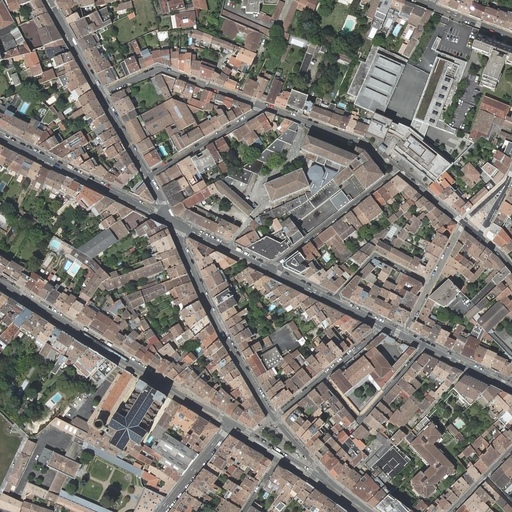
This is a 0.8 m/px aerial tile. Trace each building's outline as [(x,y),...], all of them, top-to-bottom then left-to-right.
[(6,0),(3,1),(9,12),(11,11),(20,8),(20,6),(17,0),(6,0)] [(17,0),(20,6),(29,3),(33,12),(36,11),(31,2),(35,0),(17,0)] [(45,8),(40,0),(35,0),(31,2),(36,11),(42,9),(45,8)] [(73,8),(76,5),(75,3),(73,4),(71,0),(62,0),(63,0),(57,2),(56,2),(60,8),(64,6),(66,10),(69,8),(70,9),(73,8)] [(78,0),(79,2),(79,4),(81,8),(95,5),(93,0),(78,0)] [(158,0),(161,8),(184,3),(183,0),(158,0)] [(192,0),(194,7),(208,10),(205,0),(192,0)] [(240,0),(240,8),(245,8),(245,14),(259,14),(259,4),(259,0),(240,0)] [(297,9),(304,12),(305,11),(306,8),(309,1),(306,0),(300,0),(300,3),(297,9)] [(308,9),(313,11),(317,3),(318,1),(317,1),(317,0),(309,0),(309,1),(306,8),(308,9)] [(381,0),(373,0),(367,17),(373,20),(381,0)] [(383,24),(391,6),(393,0),(381,0),(373,20),(383,24)] [(401,0),(393,0),(391,6),(390,9),(399,13),(401,11),(405,2),(401,0)] [(451,0),(448,7),(458,11),(461,0),(451,0)] [(461,0),(458,11),(469,15),(473,4),(474,0),(471,0),(471,1),(469,0),(461,0)] [(483,0),(482,4),(483,4),(482,7),(477,5),(479,2),(478,0),(476,0),(474,0),(473,4),(469,15),(482,20),(486,9),(488,5),(489,0),(483,0)] [(3,1),(0,2),(0,27),(0,28),(0,27),(0,36),(4,36),(10,33),(11,31),(17,28),(17,27),(13,19),(9,12),(3,1)] [(277,21),(285,3),(280,1),(273,19),(277,21)] [(287,33),(297,9),(300,3),(295,1),(282,31),(287,33)] [(102,29),(112,24),(111,20),(108,9),(114,8),(115,12),(133,7),(131,2),(123,4),(115,5),(107,7),(97,12),(84,18),(81,20),(69,26),(78,41),(94,33),(102,29)] [(409,20),(416,6),(405,2),(401,11),(397,18),(406,22),(408,19),(409,20)] [(184,3),(161,8),(161,9),(170,7),(171,12),(185,8),(184,3)] [(490,6),(488,5),(486,9),(482,20),(494,25),(499,11),(500,10),(498,9),(497,12),(489,9),(490,6)] [(74,9),(73,8),(70,9),(69,8),(66,10),(64,6),(60,8),(66,19),(77,13),(77,12),(73,14),(71,11),(74,9)] [(92,7),(81,10),(84,18),(97,12),(96,7),(96,6),(92,7)] [(416,6),(409,20),(406,25),(415,31),(419,24),(426,10),(416,6)] [(177,28),(196,25),(195,12),(194,7),(185,9),(179,11),(179,13),(191,12),(191,13),(176,15),(171,16),(173,29),(177,28)] [(37,18),(48,14),(45,8),(42,9),(36,11),(33,12),(34,13),(37,18)] [(501,9),(500,8),(500,10),(499,11),(494,25),(502,28),(507,14),(500,11),(501,9)] [(264,36),(267,29),(222,10),(222,12),(221,16),(227,19),(259,33),(263,35),(264,36)] [(432,12),(426,10),(419,24),(415,31),(409,41),(400,36),(399,39),(408,44),(402,55),(409,59),(418,41),(418,40),(422,32),(421,32),(424,26),(425,27),(432,12)] [(502,28),(509,31),(511,22),(511,13),(508,12),(507,14),(502,28)] [(66,19),(69,26),(81,20),(84,18),(83,17),(80,18),(77,13),(66,19)] [(48,27),(55,25),(48,14),(37,18),(34,19),(40,30),(44,29),(48,27)] [(258,17),(269,22),(271,18),(260,14),(258,17)] [(18,17),(13,19),(17,27),(21,25),(18,17)] [(246,44),(257,49),(263,35),(259,33),(227,19),(220,32),(232,38),(236,29),(238,30),(248,34),(250,35),(246,44)] [(381,27),(383,24),(373,20),(370,26),(380,30),(381,27)] [(39,30),(39,31),(44,47),(54,43),(63,40),(55,25),(48,27),(44,29),(40,30),(39,30)] [(0,51),(1,54),(1,55),(5,54),(5,55),(25,47),(23,44),(26,43),(22,36),(22,35),(20,32),(17,28),(11,31),(10,33),(4,36),(0,36),(0,51)] [(379,35),(387,37),(389,31),(382,28),(379,35)] [(264,36),(270,39),(273,31),(267,29),(264,36)] [(192,37),(202,40),(204,33),(197,30),(193,30),(193,33),(192,37)] [(95,34),(94,33),(78,41),(84,52),(99,47),(101,46),(103,45),(103,44),(101,44),(100,43),(99,41),(100,40),(97,34),(95,34)] [(204,33),(202,40),(211,43),(213,37),(204,33)] [(511,47),(477,35),(472,49),(475,50),(492,56),(491,58),(486,69),(485,69),(483,76),(484,76),(481,83),(484,84),(483,86),(492,89),(493,87),(495,88),(498,82),(499,82),(502,75),(501,75),(505,63),(506,61),(511,63),(511,47)] [(213,37),(211,43),(223,47),(225,41),(216,38),(213,37)] [(430,49),(435,51),(440,39),(436,37),(430,49)] [(37,49),(31,51),(32,53),(36,52),(39,51),(45,50),(47,49),(66,45),(63,40),(54,43),(44,47),(42,47),(37,49)] [(136,41),(135,40),(133,41),(134,42),(132,43),(136,53),(137,54),(141,52),(136,41)] [(225,41),(223,47),(233,51),(234,48),(235,45),(225,41)] [(304,82),(318,44),(311,42),(309,46),(298,76),(297,79),(304,82)] [(5,54),(1,55),(4,61),(4,60),(12,58),(14,58),(26,55),(32,53),(31,51),(26,43),(23,44),(25,47),(5,55),(5,54)] [(246,44),(244,49),(255,54),(257,49),(246,44)] [(70,51),(66,45),(47,49),(48,55),(56,53),(57,56),(61,55),(70,51)] [(392,53),(373,45),(365,62),(362,61),(347,93),(357,97),(353,105),(355,106),(362,109),(368,111),(375,114),(382,118),(407,64),(408,61),(401,57),(392,53)] [(104,56),(106,55),(105,55),(105,54),(104,54),(104,53),(103,54),(101,55),(98,50),(100,48),(101,48),(101,47),(101,46),(99,47),(84,52),(90,63),(102,57),(104,56)] [(325,54),(328,48),(322,46),(319,52),(325,54)] [(160,50),(159,47),(158,48),(158,50),(152,52),(151,49),(149,50),(155,64),(158,63),(163,65),(160,50)] [(239,56),(237,59),(251,64),(257,54),(255,54),(244,49),(242,49),(239,47),(239,49),(242,51),(239,56)] [(149,50),(148,48),(147,49),(147,51),(148,53),(144,55),(143,53),(141,53),(143,57),(147,67),(155,64),(149,50)] [(163,65),(171,68),(169,51),(169,50),(169,49),(160,50),(163,65)] [(171,68),(179,70),(179,54),(179,51),(179,49),(177,49),(177,52),(172,53),(172,50),(169,50),(169,51),(171,68)] [(36,52),(32,53),(26,55),(14,58),(16,62),(27,58),(30,68),(40,64),(36,52)] [(355,60),(337,52),(335,57),(353,64),(355,60)] [(75,61),(71,53),(61,56),(54,59),(52,60),(55,69),(58,68),(64,65),(75,61)] [(191,75),(201,78),(201,62),(193,61),(194,53),(192,53),(192,55),(191,60),(191,75)] [(452,165),(423,143),(430,126),(453,135),(456,129),(451,127),(444,122),(467,63),(442,53),(440,59),(437,58),(431,74),(410,129),(400,125),(399,127),(393,124),(393,123),(382,118),(375,114),(371,122),(366,134),(385,142),(387,138),(392,140),(399,146),(394,150),(422,173),(425,176),(434,183),(446,172),(452,165)] [(234,66),(233,69),(238,71),(243,74),(247,64),(237,59),(232,56),(229,64),(234,66)] [(109,62),(114,60),(113,57),(105,61),(102,57),(90,63),(94,69),(108,61),(109,62)] [(130,75),(140,70),(136,60),(135,57),(124,61),(125,61),(130,75)] [(140,70),(147,67),(143,57),(136,60),(140,70)] [(12,58),(4,60),(6,67),(14,65),(12,58)] [(80,69),(75,61),(64,65),(66,70),(57,74),(58,77),(66,74),(67,74),(80,69)] [(94,69),(97,74),(110,68),(113,67),(111,64),(110,65),(109,62),(108,61),(94,69)] [(126,77),(130,75),(125,61),(121,63),(126,77)] [(201,78),(210,82),(214,71),(216,67),(211,65),(209,64),(201,62),(201,78)] [(226,67),(222,73),(228,77),(233,69),(224,63),(223,66),(226,67)] [(40,64),(30,68),(26,70),(27,71),(31,70),(34,77),(43,73),(44,73),(40,64)] [(116,81),(119,80),(118,77),(115,78),(111,70),(113,69),(113,67),(110,68),(97,74),(103,86),(104,86),(116,81)] [(83,75),(80,69),(67,74),(66,74),(63,75),(65,78),(67,76),(71,83),(83,75)] [(56,78),(53,70),(44,73),(43,73),(44,75),(42,76),(43,79),(39,81),(40,84),(47,82),(55,79),(56,78)] [(214,83),(216,84),(218,80),(221,75),(217,74),(214,71),(210,82),(214,83)] [(216,84),(224,86),(228,79),(233,81),(233,79),(229,77),(228,77),(222,73),(221,75),(218,80),(216,84)] [(260,100),(266,102),(268,96),(263,95),(269,82),(272,76),(266,73),(263,79),(258,76),(257,78),(259,79),(257,83),(259,85),(253,97),(260,100)] [(15,86),(21,84),(17,74),(11,76),(15,86)] [(162,92),(167,102),(172,99),(169,92),(161,74),(155,77),(162,92)] [(161,74),(169,92),(171,93),(172,91),(171,90),(176,79),(161,74)] [(88,83),(83,75),(71,83),(68,84),(67,85),(71,94),(72,93),(73,93),(88,83)] [(266,102),(275,105),(277,98),(281,97),(282,96),(279,95),(283,84),(278,82),(279,79),(275,78),(268,96),(266,102)] [(228,79),(224,86),(230,89),(235,90),(235,88),(237,83),(235,82),(234,82),(233,81),(228,79)] [(169,92),(172,99),(173,100),(176,92),(181,94),(180,97),(181,98),(182,95),(186,83),(178,80),(174,92),(173,94),(171,93),(169,92)] [(245,94),(253,97),(259,85),(257,83),(249,80),(245,86),(243,92),(243,93),(245,94)] [(92,91),(88,83),(73,93),(72,93),(76,102),(79,100),(92,91)] [(195,86),(186,83),(182,95),(181,98),(183,98),(184,95),(189,97),(187,105),(189,106),(191,99),(191,98),(193,93),(195,86)] [(110,98),(114,104),(128,98),(126,94),(131,92),(129,88),(124,90),(110,97),(110,98)] [(200,103),(191,99),(189,106),(200,110),(204,111),(210,92),(205,90),(200,103)] [(97,99),(92,91),(79,100),(81,105),(79,107),(80,110),(83,108),(97,99)] [(303,111),(305,107),(306,102),(308,97),(305,96),(292,91),(291,94),(287,106),(300,110),(303,111)] [(22,100),(26,94),(23,92),(17,95),(22,97),(21,99),(22,100)] [(210,92),(204,111),(209,111),(212,111),(214,105),(209,103),(210,101),(213,102),(216,94),(213,93),(210,92)] [(275,105),(286,109),(287,106),(291,94),(286,92),(286,93),(284,92),(283,93),(282,96),(281,97),(277,98),(275,105)] [(218,106),(214,105),(212,111),(216,111),(219,110),(222,110),(223,107),(224,104),(224,103),(226,97),(218,95),(216,101),(215,103),(219,104),(218,106)] [(506,117),(510,107),(485,96),(480,110),(497,117),(509,122),(511,123),(511,117),(511,119),(506,117)] [(128,98),(114,104),(121,117),(135,110),(136,109),(133,105),(134,103),(132,101),(131,100),(129,97),(128,98)] [(234,100),(226,97),(224,103),(224,104),(223,107),(224,108),(226,106),(229,110),(230,109),(232,105),(234,100)] [(311,114),(309,117),(328,124),(333,114),(336,105),(330,103),(327,112),(319,109),(322,100),(317,98),(314,105),(313,107),(311,114)] [(102,107),(97,99),(83,108),(80,110),(73,115),(72,115),(68,118),(70,121),(74,118),(75,118),(85,112),(86,113),(88,116),(102,107)] [(152,110),(149,112),(145,113),(139,117),(137,118),(125,124),(137,145),(148,139),(156,135),(166,129),(171,138),(178,134),(182,132),(181,131),(183,129),(193,123),(196,122),(191,114),(186,104),(180,102),(173,100),(172,99),(167,102),(152,110)] [(232,110),(237,118),(244,114),(237,105),(238,102),(234,100),(232,105),(236,108),(232,110)] [(251,106),(238,102),(237,105),(244,114),(252,110),(251,106)] [(311,114),(313,107),(314,105),(306,102),(305,107),(306,107),(304,111),(307,112),(311,114)] [(0,124),(5,116),(6,113),(7,111),(9,108),(10,105),(9,104),(7,106),(6,108),(5,107),(4,111),(4,112),(2,115),(0,113),(0,124)] [(189,106),(187,105),(186,104),(191,114),(200,110),(189,106)] [(54,105),(49,108),(50,109),(55,115),(60,112),(54,105)] [(106,115),(102,107),(88,116),(84,119),(85,121),(87,120),(91,118),(94,122),(106,115)] [(0,124),(0,128),(7,131),(14,117),(15,115),(9,112),(10,109),(9,108),(7,111),(6,113),(5,116),(0,124)] [(337,110),(335,109),(333,114),(328,124),(339,128),(343,117),(335,114),(337,110)] [(135,110),(121,117),(125,124),(137,118),(139,117),(135,110)] [(217,117),(222,127),(229,123),(222,111),(222,110),(219,110),(216,111),(212,111),(215,115),(217,113),(219,116),(217,117)] [(222,111),(229,123),(237,118),(232,110),(232,111),(228,113),(227,111),(225,112),(224,110),(222,111)] [(470,135),(468,140),(474,143),(481,137),(483,137),(489,141),(495,124),(497,117),(480,110),(470,135)] [(64,120),(60,112),(55,115),(62,122),(64,120)] [(265,113),(264,114),(272,129),(276,127),(275,123),(273,123),(275,115),(268,113),(267,113),(267,112),(266,112),(266,113),(265,113)] [(346,130),(353,133),(357,122),(359,118),(355,117),(357,113),(353,112),(352,115),(351,117),(350,119),(346,130)] [(263,130),(265,133),(272,129),(264,114),(257,118),(261,126),(263,130)] [(109,121),(106,115),(94,122),(93,123),(95,126),(92,128),(94,131),(95,130),(97,129),(109,121)] [(349,117),(344,115),(343,117),(339,128),(346,130),(350,119),(351,117),(350,116),(349,117)] [(207,117),(209,120),(215,131),(222,127),(217,117),(216,116),(211,119),(209,117),(207,117)] [(7,131),(22,139),(30,125),(24,122),(22,121),(14,117),(7,131)] [(509,122),(497,117),(495,124),(499,125),(507,128),(509,122)] [(261,126),(257,118),(245,124),(251,132),(253,131),(261,126)] [(37,121),(33,119),(30,125),(22,139),(30,143),(38,129),(40,125),(41,123),(37,121)] [(293,122),(285,119),(280,125),(283,128),(280,131),(279,132),(281,135),(283,134),(282,133),(293,122)] [(359,135),(364,137),(366,134),(371,122),(365,119),(363,124),(359,135)] [(202,126),(199,128),(200,128),(199,128),(204,137),(215,131),(209,120),(201,125),(202,126)] [(114,129),(109,121),(97,129),(95,130),(99,137),(114,129)] [(199,128),(196,122),(193,123),(196,128),(197,130),(184,137),(184,135),(185,134),(183,129),(181,131),(182,132),(178,134),(181,139),(186,148),(204,137),(199,128),(200,128),(199,128)] [(298,124),(293,122),(282,133),(283,134),(281,135),(272,144),(269,147),(267,149),(256,159),(241,168),(231,174),(227,177),(235,180),(247,185),(253,172),(259,175),(264,163),(270,165),(275,153),(281,155),(285,143),(291,145),(296,132),(295,132),(298,124)] [(353,133),(359,135),(363,124),(357,122),(353,133)] [(30,143),(37,146),(44,132),(46,132),(50,129),(55,126),(53,123),(47,128),(45,127),(42,132),(38,129),(30,143)] [(259,146),(263,143),(259,139),(256,135),(253,131),(251,132),(245,124),(232,133),(229,134),(231,138),(234,136),(239,142),(243,138),(250,146),(255,141),(259,146)] [(256,135),(263,130),(261,126),(253,131),(256,135)] [(118,135),(114,129),(99,137),(98,138),(99,139),(100,138),(103,142),(101,143),(102,145),(104,144),(118,135)] [(37,146),(39,147),(51,139),(55,137),(52,133),(48,135),(46,132),(44,132),(37,146)] [(82,133),(81,132),(64,142),(60,145),(49,152),(63,159),(81,148),(88,143),(84,136),(82,133)] [(511,143),(511,136),(501,132),(499,138),(510,142),(511,143)] [(39,147),(49,152),(60,145),(56,139),(61,136),(59,134),(55,137),(51,139),(39,147)] [(88,143),(89,143),(92,141),(88,134),(86,135),(84,136),(88,143)] [(181,139),(178,134),(171,138),(169,139),(170,139),(171,140),(171,139),(178,152),(186,148),(181,139)] [(101,145),(96,148),(100,155),(101,155),(106,152),(108,150),(122,143),(118,135),(104,144),(102,145),(101,145)] [(148,139),(137,145),(142,154),(154,147),(150,140),(153,138),(153,139),(157,137),(156,135),(148,139)] [(345,169),(346,168),(348,166),(351,164),(365,151),(357,148),(353,155),(307,136),(302,150),(318,156),(316,162),(317,163),(316,166),(310,168),(308,174),(305,175),(309,187),(313,196),(345,169)] [(219,153),(229,148),(223,138),(213,143),(219,153)] [(106,152),(101,155),(102,157),(106,163),(107,163),(108,162),(111,160),(113,159),(126,151),(122,143),(108,150),(106,152)] [(213,143),(206,147),(208,150),(215,163),(216,164),(223,160),(222,159),(219,153),(213,143)] [(384,153),(387,149),(382,144),(379,148),(384,153)] [(156,150),(154,147),(142,154),(144,157),(150,169),(163,161),(156,150)] [(20,155),(5,148),(0,156),(0,164),(3,166),(6,161),(12,164),(20,155)] [(63,159),(71,163),(85,155),(85,154),(87,153),(84,148),(82,149),(81,148),(63,159)] [(196,156),(191,159),(200,174),(205,171),(203,169),(210,165),(211,167),(216,164),(215,163),(208,150),(207,150),(202,153),(204,155),(198,159),(196,156)] [(127,153),(126,151),(113,159),(114,161),(115,163),(117,164),(118,163),(116,161),(117,159),(120,161),(127,153)] [(384,176),(365,151),(351,164),(355,169),(352,171),(348,166),(346,168),(345,169),(351,177),(354,175),(366,190),(384,176)] [(71,163),(80,167),(91,160),(88,155),(91,154),(89,152),(87,153),(85,155),(71,163)] [(508,168),(511,160),(504,155),(499,152),(494,158),(498,161),(508,168)] [(133,163),(127,153),(120,161),(118,163),(117,164),(114,167),(115,168),(116,167),(120,171),(119,172),(121,175),(133,163)] [(27,159),(20,155),(12,164),(8,169),(7,170),(10,171),(11,168),(18,172),(16,174),(15,177),(17,178),(19,176),(19,175),(19,174),(20,173),(27,159)] [(91,160),(80,167),(90,173),(99,167),(96,161),(102,157),(101,155),(100,155),(94,159),(91,160)] [(191,159),(190,157),(177,165),(183,175),(184,177),(176,182),(175,181),(173,182),(172,181),(174,180),(173,178),(171,179),(170,178),(167,180),(165,181),(168,185),(162,189),(172,207),(208,188),(208,187),(204,180),(200,174),(191,159)] [(34,162),(27,159),(20,173),(25,175),(24,176),(23,178),(24,179),(20,185),(22,186),(27,176),(34,162)] [(218,164),(222,173),(228,170),(224,161),(218,164)] [(505,175),(508,168),(498,161),(493,167),(505,175)] [(42,166),(34,162),(27,176),(35,180),(42,166)] [(99,167),(90,173),(103,179),(113,168),(114,167),(117,164),(115,163),(112,166),(111,167),(110,168),(106,165),(108,164),(107,163),(106,163),(101,166),(99,167)] [(139,172),(133,163),(121,175),(113,183),(113,184),(122,188),(129,182),(128,181),(131,178),(132,179),(139,172)] [(469,163),(467,164),(479,177),(481,176),(469,163)] [(467,164),(461,171),(464,174),(467,176),(469,179),(471,180),(473,182),(475,185),(481,180),(479,177),(467,164)] [(177,165),(166,171),(170,178),(171,179),(173,178),(174,180),(183,175),(177,165)] [(51,171),(42,166),(35,180),(31,188),(34,190),(34,189),(37,183),(41,184),(38,191),(40,193),(42,189),(45,184),(51,171)] [(115,168),(114,167),(113,168),(103,179),(113,184),(113,183),(121,175),(119,172),(118,174),(114,170),(115,168)] [(272,203),(309,187),(305,175),(302,169),(302,170),(301,170),(265,185),(272,203)] [(351,177),(345,169),(313,196),(308,200),(302,205),(280,217),(283,222),(280,224),(281,226),(282,228),(287,235),(289,239),(293,245),(304,237),(307,235),(304,230),(300,233),(294,224),(300,219),(301,220),(341,190),(338,187),(351,177)] [(60,175),(51,171),(45,184),(42,189),(44,190),(47,185),(53,188),(60,175)] [(170,178),(166,171),(156,177),(155,178),(162,189),(168,185),(165,181),(167,180),(170,178)] [(434,183),(428,189),(438,197),(449,187),(451,186),(455,182),(456,181),(456,180),(454,181),(446,172),(434,183)] [(467,176),(464,174),(460,178),(465,183),(466,182),(469,179),(467,176)] [(67,178),(60,175),(53,188),(51,192),(58,195),(59,193),(60,191),(67,178)] [(494,187),(503,179),(502,179),(498,175),(490,183),(494,187)] [(397,176),(391,181),(399,192),(399,193),(403,190),(409,185),(397,176)] [(228,187),(235,180),(227,177),(224,178),(220,181),(228,187)] [(74,182),(67,178),(60,191),(59,193),(64,195),(66,193),(70,189),(74,182)] [(472,188),(475,185),(473,182),(471,180),(469,179),(466,182),(467,183),(472,188)] [(224,195),(249,217),(254,211),(228,187),(220,181),(214,184),(218,192),(223,196),(224,195)] [(391,181),(384,186),(392,197),(399,192),(391,181)] [(81,185),(74,182),(70,189),(66,193),(64,195),(60,199),(58,201),(60,203),(67,196),(67,197),(67,198),(70,200),(73,197),(74,196),(77,193),(81,185)] [(486,186),(483,189),(487,194),(492,189),(494,187),(490,183),(486,186)] [(148,189),(145,184),(134,194),(140,197),(153,203),(155,201),(148,189)] [(212,195),(218,192),(214,184),(208,187),(208,188),(212,195)] [(85,187),(81,185),(77,193),(74,196),(73,197),(70,200),(74,203),(77,200),(77,201),(83,208),(84,208),(85,208),(88,212),(92,209),(94,207),(101,202),(106,197),(85,187)] [(417,192),(409,185),(403,190),(405,192),(410,198),(411,199),(417,192)] [(392,197),(384,186),(377,192),(385,202),(392,197)] [(449,187),(438,197),(444,202),(454,193),(455,191),(458,189),(459,189),(457,187),(454,190),(451,186),(449,187)] [(172,208),(175,214),(178,215),(187,220),(192,212),(187,209),(194,205),(199,202),(204,199),(207,203),(212,200),(210,196),(212,195),(208,188),(172,207),(172,208)] [(483,189),(475,196),(479,201),(487,194),(483,189)] [(350,202),(353,200),(346,190),(343,192),(350,202)] [(338,211),(350,202),(343,192),(342,191),(330,200),(338,211)] [(444,202),(450,207),(459,199),(460,198),(461,197),(455,191),(454,193),(444,202)] [(385,202),(377,192),(371,197),(379,207),(385,202)] [(423,197),(417,192),(411,199),(406,202),(407,203),(408,204),(412,200),(413,201),(408,205),(411,208),(415,204),(423,197)] [(450,207),(457,212),(466,204),(462,200),(468,195),(466,193),(461,197),(460,198),(459,199),(450,207)] [(308,200),(306,195),(298,198),(299,198),(285,204),(285,205),(272,210),(272,211),(259,216),(259,217),(255,219),(255,220),(254,221),(257,224),(252,229),(254,232),(260,229),(270,223),(277,219),(280,217),(302,205),(308,200)] [(475,196),(468,202),(473,207),(479,201),(475,196)] [(116,202),(106,197),(101,202),(94,207),(92,209),(94,212),(95,214),(97,217),(100,214),(102,213),(108,208),(116,202)] [(382,212),(379,207),(371,197),(358,206),(370,222),(371,224),(373,227),(374,226),(371,221),(383,212),(382,212)] [(429,202),(423,197),(415,204),(417,206),(415,207),(418,211),(420,210),(429,202)] [(125,207),(116,202),(108,208),(102,213),(103,214),(106,212),(109,210),(112,214),(109,216),(110,218),(112,216),(114,215),(116,214),(118,212),(125,207)] [(423,213),(417,218),(419,220),(426,215),(436,207),(429,202),(420,210),(423,213)] [(466,204),(457,212),(462,216),(473,207),(468,202),(466,204)] [(505,202),(500,211),(507,216),(509,218),(511,213),(511,206),(510,205),(505,202)] [(402,210),(404,213),(407,211),(410,209),(411,208),(408,205),(408,204),(407,203),(403,207),(402,206),(400,204),(398,205),(402,210)] [(370,222),(358,206),(351,212),(363,227),(367,224),(370,222)] [(134,211),(125,207),(118,212),(120,215),(121,217),(116,221),(112,216),(110,218),(102,223),(101,223),(106,230),(108,229),(117,223),(121,220),(122,219),(128,215),(134,211)] [(443,214),(436,207),(426,215),(428,218),(428,219),(429,221),(430,220),(432,223),(437,219),(443,214)] [(199,208),(196,214),(205,218),(208,213),(199,208)] [(395,215),(398,219),(401,216),(403,214),(404,213),(402,210),(395,215)] [(18,215),(12,211),(10,214),(11,214),(11,215),(12,215),(12,216),(13,216),(13,217),(13,218),(13,219),(12,219),(12,220),(15,222),(17,219),(19,215),(18,215)] [(404,213),(403,214),(410,220),(414,216),(412,215),(407,211),(404,213)] [(504,222),(507,216),(500,211),(500,212),(501,213),(499,217),(498,216),(497,217),(504,222)] [(192,212),(187,220),(201,227),(206,218),(205,218),(196,214),(192,212)] [(363,227),(351,212),(345,216),(356,231),(356,232),(357,232),(363,227)] [(222,219),(208,213),(205,218),(206,218),(201,227),(216,234),(220,225),(219,225),(222,219)] [(390,222),(392,224),(398,219),(395,215),(394,214),(388,219),(390,222)] [(403,214),(401,216),(409,222),(410,220),(403,214)] [(451,220),(443,214),(437,219),(432,223),(431,224),(434,228),(435,227),(439,231),(443,227),(445,225),(451,220)] [(356,231),(345,216),(332,226),(343,241),(356,231)] [(414,216),(410,220),(413,222),(410,226),(407,224),(404,229),(409,232),(414,235),(422,223),(421,222),(419,220),(417,218),(414,216)] [(497,217),(493,224),(500,228),(504,222),(497,217)] [(220,225),(216,234),(223,237),(230,223),(222,219),(219,225),(220,225)] [(280,224),(277,219),(270,223),(276,232),(278,230),(282,228),(281,226),(280,224)] [(130,233),(121,220),(117,223),(108,229),(112,235),(117,242),(130,233)] [(162,225),(151,220),(148,222),(145,224),(135,230),(138,233),(140,233),(141,235),(138,237),(139,238),(142,237),(145,235),(147,234),(150,232),(162,225)] [(457,224),(451,220),(445,225),(447,229),(451,235),(457,224)] [(47,221),(43,225),(40,228),(41,229),(49,233),(54,229),(47,221)] [(240,228),(230,223),(223,237),(230,241),(240,228)] [(487,237),(492,240),(495,235),(497,236),(501,229),(500,228),(493,224),(487,236),(487,237)] [(167,227),(162,225),(150,232),(147,234),(150,239),(153,237),(168,229),(167,227)] [(252,229),(249,226),(234,243),(254,232),(252,229)] [(343,241),(332,226),(318,236),(325,245),(331,252),(332,251),(329,247),(334,243),(341,253),(342,252),(343,254),(345,252),(346,253),(350,251),(343,241)] [(443,227),(439,231),(436,233),(437,233),(436,236),(435,235),(434,237),(435,237),(434,239),(433,238),(432,240),(433,241),(431,244),(443,250),(448,240),(447,238),(442,235),(443,234),(446,230),(443,227)] [(246,249),(255,253),(267,246),(287,235),(282,228),(278,230),(276,232),(265,238),(246,249)] [(108,229),(106,230),(97,236),(77,250),(92,259),(95,257),(117,242),(112,235),(108,229)] [(171,235),(168,229),(153,237),(150,239),(148,240),(145,242),(148,247),(151,245),(153,244),(171,235)] [(265,238),(260,229),(254,232),(234,243),(246,249),(265,238)] [(374,251),(387,257),(392,248),(397,239),(394,237),(389,246),(388,246),(389,244),(384,242),(383,243),(382,243),(389,231),(386,229),(379,235),(374,239),(379,241),(377,246),(374,250),(375,251),(374,251)] [(409,232),(404,229),(398,238),(404,241),(409,232)] [(495,235),(492,240),(502,248),(511,241),(504,232),(501,229),(497,236),(495,235)] [(464,231),(458,242),(463,246),(465,243),(470,235),(464,231)] [(367,245),(368,244),(361,234),(359,235),(367,245)] [(176,249),(171,235),(153,244),(151,245),(148,247),(146,247),(148,250),(152,248),(152,247),(156,246),(159,253),(155,254),(155,253),(150,255),(151,258),(153,258),(155,257),(157,257),(169,252),(176,249)] [(255,253),(264,258),(272,251),(277,247),(277,248),(289,239),(287,235),(267,246),(255,253)] [(465,243),(463,246),(462,248),(467,252),(476,240),(470,235),(465,243)] [(325,245),(318,236),(311,242),(317,251),(325,245)] [(187,241),(196,262),(204,259),(201,255),(203,254),(202,253),(200,254),(200,252),(202,251),(202,250),(198,248),(200,244),(189,238),(187,241)] [(392,248),(387,257),(408,268),(413,259),(395,249),(399,242),(410,248),(411,245),(404,241),(398,238),(397,239),(392,248)] [(293,246),(293,245),(289,239),(277,248),(277,247),(272,251),(277,258),(278,257),(280,253),(282,254),(285,252),(290,248),(290,247),(293,245),(293,246)] [(369,257),(374,251),(375,251),(374,250),(377,246),(379,241),(374,239),(368,244),(367,245),(359,251),(369,257)] [(476,240),(467,252),(472,257),(476,251),(481,244),(476,240)] [(438,259),(443,250),(431,244),(425,241),(424,243),(427,245),(428,246),(426,251),(425,250),(424,251),(426,253),(438,259)] [(511,242),(511,241),(502,248),(505,251),(507,254),(511,250),(511,242)] [(69,245),(64,242),(61,247),(62,248),(61,250),(66,252),(65,253),(66,257),(67,258),(70,254),(74,248),(69,245)] [(321,256),(317,251),(311,242),(306,246),(312,255),(315,253),(317,256),(318,255),(319,257),(321,256)] [(458,242),(450,256),(454,259),(458,253),(461,250),(462,248),(463,246),(458,242)] [(201,255),(204,259),(210,256),(217,252),(200,244),(198,248),(202,250),(202,251),(202,252),(203,253),(204,252),(205,252),(204,253),(203,254),(201,255)] [(486,249),(481,244),(476,251),(472,257),(477,261),(486,249)] [(312,263),(316,260),(315,258),(312,255),(306,246),(299,252),(305,260),(309,265),(312,263)] [(77,250),(74,248),(70,254),(77,259),(83,263),(90,269),(95,274),(91,281),(84,291),(83,293),(78,299),(67,315),(76,320),(85,306),(88,303),(90,300),(91,298),(99,287),(102,283),(110,278),(108,274),(100,267),(92,259),(77,250)] [(179,255),(176,249),(169,252),(157,257),(158,259),(156,260),(155,257),(153,258),(151,258),(143,261),(145,267),(157,263),(161,261),(163,261),(164,260),(169,258),(179,255)] [(484,263),(492,253),(486,249),(477,261),(475,263),(479,266),(479,265),(480,266),(478,268),(479,269),(484,263)] [(272,251),(264,258),(270,261),(274,260),(277,258),(272,251)] [(361,265),(369,257),(359,251),(349,259),(348,261),(349,262),(351,261),(352,259),(361,265)] [(204,259),(196,262),(201,272),(207,269),(215,265),(212,260),(215,259),(217,263),(219,262),(221,261),(227,257),(217,252),(210,256),(204,259)] [(284,267),(300,275),(309,269),(311,268),(309,265),(305,260),(299,252),(283,264),(284,267)] [(10,254),(8,253),(6,255),(4,257),(4,258),(0,263),(0,271),(3,273),(10,264),(11,263),(12,261),(13,260),(11,259),(8,257),(10,254)] [(438,259),(426,253),(422,261),(416,272),(428,279),(438,259)] [(458,253),(454,259),(460,264),(460,262),(464,257),(459,254),(458,253)] [(485,281),(488,284),(492,280),(505,267),(498,258),(492,253),(484,263),(479,269),(476,273),(474,275),(469,281),(469,282),(472,285),(486,269),(487,270),(488,269),(487,268),(487,267),(490,269),(491,268),(493,266),(496,269),(494,271),(484,280),(485,281)] [(70,254),(67,258),(66,259),(68,260),(72,263),(73,263),(74,262),(77,259),(70,254)] [(183,265),(179,255),(169,258),(164,260),(167,269),(168,270),(173,269),(183,265)] [(442,273),(449,280),(456,287),(458,284),(460,286),(461,285),(454,279),(453,280),(451,279),(455,274),(456,272),(457,271),(464,277),(468,280),(469,281),(474,275),(469,271),(464,267),(462,265),(460,264),(454,259),(450,256),(442,273)] [(95,257),(92,259),(100,267),(103,265),(95,257)] [(238,262),(227,257),(221,261),(219,262),(223,270),(224,269),(238,262)] [(413,259),(408,268),(416,272),(422,261),(420,260),(416,258),(414,257),(413,259)] [(462,264),(462,265),(464,267),(465,266),(469,261),(465,258),(464,257),(460,262),(462,264)] [(374,259),(370,263),(372,266),(375,268),(377,266),(380,268),(383,269),(385,265),(383,263),(381,262),(377,260),(374,259)] [(319,272),(323,269),(320,266),(316,260),(312,263),(309,265),(311,268),(309,269),(300,275),(308,279),(319,272)] [(31,278),(34,273),(30,272),(25,268),(26,266),(26,264),(23,262),(21,263),(20,265),(12,261),(11,263),(10,264),(3,273),(17,282),(24,274),(27,276),(30,278),(31,278)] [(110,278),(102,283),(106,289),(107,291),(164,270),(161,261),(157,263),(145,267),(123,275),(120,276),(119,277),(111,280),(110,278)] [(469,261),(465,266),(470,270),(471,269),(475,264),(474,263),(473,264),(469,261)] [(88,272),(90,269),(83,263),(81,267),(88,272)] [(372,266),(370,263),(357,276),(361,279),(363,279),(366,281),(368,282),(372,284),(374,285),(375,284),(376,281),(377,280),(375,278),(372,276),(370,274),(370,273),(375,268),(372,266)] [(105,264),(103,265),(100,267),(108,274),(111,273),(105,264)] [(188,275),(183,265),(173,269),(168,270),(170,276),(172,280),(188,275)] [(207,269),(201,272),(204,280),(219,272),(221,271),(220,270),(218,271),(215,265),(207,269)] [(338,267),(336,265),(334,268),(333,269),(334,270),(333,271),(334,272),(328,277),(326,277),(319,285),(327,289),(335,282),(331,278),(337,273),(340,277),(342,275),(344,273),(339,269),(338,267)] [(340,267),(341,266),(340,265),(338,267),(339,269),(344,273),(342,275),(348,279),(351,276),(340,267)] [(348,269),(343,265),(341,266),(340,267),(351,276),(355,271),(350,267),(348,269)] [(393,268),(385,265),(383,269),(378,279),(385,283),(386,281),(393,268)] [(326,273),(323,269),(319,272),(308,279),(319,285),(326,277),(328,277),(334,272),(333,271),(334,270),(333,269),(334,268),(333,267),(326,273)] [(505,267),(492,280),(497,286),(501,282),(505,279),(511,273),(505,267)] [(256,271),(249,268),(238,275),(239,277),(236,278),(239,283),(242,281),(244,280),(256,271)] [(85,276),(91,281),(95,274),(90,269),(88,272),(85,276)] [(224,269),(223,270),(222,271),(221,271),(219,272),(204,280),(210,292),(225,283),(227,282),(227,281),(226,279),(225,280),(224,281),(221,275),(224,273),(226,272),(224,269)] [(32,292),(39,296),(48,284),(52,278),(54,276),(54,275),(56,273),(54,271),(51,274),(49,277),(46,281),(44,280),(41,278),(38,283),(32,292)] [(108,274),(110,278),(111,280),(119,277),(118,275),(117,271),(111,273),(108,274)] [(266,276),(256,271),(244,280),(245,281),(247,280),(249,284),(248,285),(249,287),(254,284),(266,276)] [(385,283),(384,285),(382,288),(382,289),(390,292),(393,294),(397,286),(403,274),(400,272),(396,281),(394,285),(390,283),(386,281),(385,283)] [(24,287),(32,292),(38,283),(41,278),(34,273),(31,278),(30,278),(29,280),(24,287)] [(496,294),(498,296),(511,284),(511,274),(511,273),(505,279),(508,283),(504,286),(501,282),(497,286),(490,293),(491,294),(492,293),(495,296),(496,294)] [(17,282),(24,287),(29,280),(30,278),(27,276),(24,274),(17,282)] [(397,286),(393,294),(398,296),(404,299),(407,292),(402,289),(406,283),(414,287),(410,293),(416,296),(423,287),(422,284),(413,279),(403,274),(397,286)] [(39,296),(46,301),(55,288),(57,285),(59,283),(58,281),(53,287),(50,285),(53,282),(53,283),(57,277),(54,275),(54,276),(52,278),(48,284),(39,296)] [(191,282),(188,275),(172,280),(176,288),(191,282)] [(274,280),(266,276),(254,284),(258,291),(261,289),(264,287),(274,280)] [(361,279),(357,276),(341,293),(343,297),(350,300),(357,287),(360,280),(361,279)] [(335,282),(327,289),(335,293),(346,282),(340,277),(335,282)] [(160,280),(118,295),(120,298),(160,284),(161,284),(160,280)] [(127,309),(128,312),(140,306),(169,291),(176,288),(172,280),(161,284),(160,284),(120,298),(121,300),(125,307),(127,309)] [(284,285),(274,280),(264,287),(267,292),(264,294),(265,297),(269,295),(273,292),(284,285)] [(445,284),(428,299),(436,303),(444,308),(446,307),(456,298),(455,297),(461,292),(460,291),(459,290),(458,289),(456,287),(449,280),(447,282),(445,284)] [(54,306),(61,310),(70,297),(72,295),(73,292),(70,290),(73,284),(71,282),(66,289),(64,291),(64,293),(54,306)] [(196,293),(191,282),(176,288),(169,291),(170,293),(172,292),(176,291),(179,298),(176,300),(173,301),(174,303),(171,304),(169,305),(170,307),(172,305),(175,304),(176,304),(196,293)] [(225,283),(210,292),(213,299),(227,291),(232,287),(231,285),(229,286),(227,282),(225,283)] [(46,301),(54,306),(64,293),(64,291),(59,288),(60,287),(61,284),(59,283),(57,285),(55,288),(46,301)] [(382,288),(375,284),(374,285),(373,287),(370,292),(363,306),(370,310),(377,298),(378,295),(381,290),(382,289),(382,288)] [(460,291),(461,292),(464,295),(470,287),(467,284),(466,284),(461,290),(460,291)] [(499,301),(505,307),(510,303),(509,301),(506,299),(507,298),(506,297),(511,291),(511,284),(498,296),(496,298),(498,299),(499,301)] [(292,289),(284,285),(273,292),(269,295),(271,299),(269,300),(271,303),(280,297),(292,289)] [(357,287),(350,300),(357,304),(363,290),(357,287)] [(301,294),(292,289),(280,297),(282,300),(285,305),(287,303),(301,294)] [(364,289),(363,290),(357,304),(363,306),(370,292),(364,289)] [(377,298),(370,310),(379,314),(390,292),(382,289),(381,290),(378,295),(380,296),(384,298),(383,301),(378,299),(377,298)] [(61,310),(67,315),(78,299),(83,293),(84,291),(83,290),(81,292),(80,291),(76,297),(72,295),(70,297),(61,310)] [(227,291),(213,299),(217,307),(231,298),(233,297),(234,296),(232,293),(229,295),(227,291)] [(393,294),(390,292),(379,314),(386,318),(398,296),(393,294)] [(398,296),(386,318),(392,321),(399,308),(410,313),(418,297),(416,296),(410,293),(407,292),(404,299),(398,296)] [(200,301),(196,293),(176,304),(175,304),(172,305),(173,308),(177,306),(178,305),(182,303),(185,310),(200,301)] [(0,311),(6,306),(11,299),(3,294),(0,298),(0,311)] [(310,298),(301,294),(287,303),(285,305),(282,306),(284,309),(285,309),(291,305),(293,308),(294,310),(300,305),(310,298)] [(98,314),(89,328),(96,332),(106,317),(106,316),(110,311),(112,308),(115,304),(111,296),(106,303),(105,305),(100,311),(100,312),(98,314)] [(231,298),(217,307),(221,315),(234,307),(236,305),(231,298)] [(319,302),(310,298),(300,305),(306,312),(319,302)] [(0,311),(0,314),(2,313),(5,315),(2,318),(4,320),(7,317),(9,315),(13,311),(19,304),(11,299),(6,306),(0,311)] [(428,299),(424,307),(431,311),(436,303),(428,299)] [(76,320),(81,323),(91,309),(94,306),(95,304),(92,301),(90,300),(88,303),(85,306),(76,320)] [(125,307),(121,300),(115,304),(112,308),(110,311),(106,316),(106,317),(96,332),(103,336),(113,322),(117,316),(120,312),(119,311),(125,307)] [(476,306),(481,311),(488,305),(482,300),(476,306)] [(185,320),(203,309),(203,307),(200,301),(185,310),(182,312),(181,312),(182,315),(184,319),(185,320)] [(485,332),(487,333),(510,312),(505,307),(499,301),(498,303),(481,318),(477,314),(472,319),(476,323),(483,329),(485,332)] [(328,307),(319,302),(306,312),(303,314),(307,319),(308,321),(312,319),(316,316),(328,307)] [(2,322),(8,328),(21,316),(26,309),(19,304),(13,311),(9,315),(7,317),(4,320),(2,322)] [(91,309),(81,323),(89,328),(98,314),(100,312),(100,311),(94,306),(91,309)] [(131,316),(137,323),(145,319),(144,317),(140,319),(134,311),(141,307),(140,306),(128,312),(131,316)] [(469,321),(470,321),(472,319),(477,314),(481,311),(476,306),(475,306),(462,319),(466,321),(468,323),(469,321)] [(234,307),(221,315),(225,323),(239,314),(234,307)] [(312,319),(317,327),(321,324),(322,323),(326,320),(338,311),(328,307),(316,316),(312,319)] [(424,307),(420,315),(428,318),(429,315),(431,311),(424,307)] [(249,308),(239,314),(225,323),(229,330),(243,321),(240,317),(248,312),(247,310),(249,309),(249,308)] [(399,308),(392,321),(403,326),(410,313),(399,308)] [(29,319),(34,313),(26,309),(21,316),(8,328),(0,336),(0,337),(8,344),(22,327),(29,319)] [(125,320),(131,316),(128,312),(127,309),(122,314),(124,319),(125,320)] [(193,327),(207,317),(203,309),(185,320),(191,329),(193,327)] [(322,332),(323,333),(324,332),(327,329),(330,327),(331,326),(333,325),(334,324),(338,321),(346,315),(338,311),(326,320),(322,323),(326,328),(322,332)] [(506,360),(500,373),(508,377),(509,377),(511,374),(511,311),(510,313),(511,316),(511,357),(509,355),(506,360)] [(42,319),(34,313),(29,319),(22,327),(31,334),(42,319)] [(334,324),(333,325),(334,327),(335,326),(336,326),(337,326),(338,326),(340,324),(342,326),(352,318),(346,315),(338,321),(334,324)] [(416,322),(424,326),(428,318),(420,315),(416,322)] [(424,326),(419,334),(427,338),(431,329),(434,324),(435,322),(429,319),(431,316),(429,315),(428,318),(424,326)] [(103,336),(108,340),(113,333),(120,326),(118,325),(117,324),(121,318),(117,316),(113,322),(103,336)] [(120,347),(128,352),(135,341),(140,335),(143,331),(137,323),(131,316),(125,320),(128,325),(132,332),(128,337),(124,342),(120,347)] [(145,333),(151,329),(145,320),(150,318),(149,317),(145,319),(137,323),(143,331),(145,333)] [(211,324),(207,317),(193,327),(197,333),(193,335),(194,337),(198,335),(211,324)] [(352,318),(342,326),(340,328),(343,331),(340,333),(341,335),(344,332),(345,332),(347,330),(358,321),(352,318)] [(49,323),(42,319),(31,334),(38,339),(38,338),(49,323)] [(229,330),(234,338),(249,329),(250,328),(252,327),(253,326),(248,319),(245,320),(243,321),(229,330)] [(108,340),(113,343),(120,333),(121,334),(123,332),(122,331),(128,325),(125,320),(120,326),(113,333),(108,340)] [(292,321),(288,325),(293,332),(297,329),(292,321)] [(347,330),(345,332),(349,337),(351,335),(364,324),(358,321),(347,330)] [(412,331),(419,334),(424,326),(416,322),(412,331)] [(56,327),(49,323),(38,338),(38,339),(37,340),(36,341),(35,343),(40,346),(42,343),(44,344),(42,347),(43,348),(45,345),(46,343),(48,340),(56,327)] [(443,346),(451,350),(461,335),(462,332),(465,328),(462,326),(460,325),(456,323),(455,324),(459,326),(451,339),(448,337),(443,346)] [(470,336),(468,339),(461,354),(472,360),(480,344),(480,343),(483,337),(485,332),(483,329),(476,323),(476,325),(471,334),(470,336)] [(170,338),(173,341),(189,330),(187,327),(183,330),(179,324),(170,330),(172,333),(174,332),(175,333),(171,336),(170,338)] [(215,332),(211,324),(198,335),(194,337),(190,341),(191,343),(192,342),(193,343),(197,340),(200,338),(203,342),(204,342),(215,332)] [(343,342),(349,349),(354,345),(349,340),(353,337),(357,342),(372,329),(372,328),(364,324),(351,335),(349,337),(348,338),(347,339),(346,340),(344,342),(343,342)] [(431,329),(427,338),(435,342),(439,335),(442,330),(441,329),(441,328),(434,324),(431,329)] [(324,332),(330,339),(332,341),(337,347),(342,343),(331,329),(332,327),(344,342),(346,340),(344,339),(341,335),(340,333),(337,330),(334,327),(333,325),(331,326),(330,327),(327,329),(324,332)] [(63,332),(56,327),(48,340),(46,343),(48,344),(49,341),(53,343),(51,346),(53,347),(55,344),(63,332)] [(234,338),(238,345),(251,338),(253,336),(256,335),(252,327),(250,328),(249,329),(234,338)] [(148,340),(152,346),(159,341),(151,329),(145,333),(144,334),(148,340)] [(297,329),(293,332),(298,340),(302,337),(297,329)] [(435,342),(443,346),(448,337),(450,334),(444,330),(442,330),(439,335),(435,342)] [(128,352),(134,356),(138,350),(142,346),(138,343),(143,336),(146,340),(148,340),(144,334),(145,333),(143,331),(140,335),(135,341),(128,352)] [(76,340),(63,332),(55,344),(53,347),(57,349),(55,351),(61,354),(58,358),(57,358),(56,360),(57,360),(58,361),(59,358),(63,361),(65,357),(76,340)] [(169,344),(172,342),(173,341),(170,338),(171,336),(175,333),(174,332),(172,333),(159,341),(152,346),(153,347),(152,348),(154,352),(153,354),(151,353),(150,354),(148,352),(142,361),(150,365),(157,353),(169,344)] [(219,340),(215,332),(204,342),(208,347),(207,347),(206,348),(205,349),(203,350),(203,351),(205,353),(219,340)] [(492,342),(493,339),(489,336),(487,333),(485,332),(483,337),(492,342)] [(113,343),(120,347),(124,342),(128,337),(126,335),(125,337),(121,334),(120,333),(113,343)] [(501,347),(509,355),(511,357),(511,352),(492,333),(489,336),(493,339),(501,347)] [(344,395),(354,387),(369,374),(374,370),(380,378),(375,382),(381,389),(416,350),(415,349),(411,347),(403,344),(402,344),(401,344),(400,345),(401,345),(399,347),(406,353),(392,368),(388,363),(380,353),(380,354),(376,348),(384,340),(389,336),(383,334),(382,334),(371,343),(365,348),(369,353),(364,357),(350,369),(346,364),(334,373),(329,377),(344,395)] [(451,350),(461,354),(468,339),(470,336),(468,335),(466,337),(461,335),(451,350)] [(0,347),(4,350),(8,344),(0,337),(0,347)] [(273,345),(268,337),(263,340),(267,347),(273,345)] [(251,338),(238,345),(242,353),(250,348),(247,343),(252,340),(251,338)] [(65,364),(71,368),(74,365),(78,362),(78,361),(81,359),(85,354),(90,348),(76,340),(65,357),(63,361),(59,358),(58,361),(56,363),(52,370),(51,372),(56,375),(61,366),(58,364),(59,362),(63,364),(64,362),(66,363),(65,364)] [(134,356),(142,361),(148,352),(149,351),(152,348),(153,347),(152,346),(148,340),(146,340),(146,341),(149,344),(146,348),(142,345),(142,346),(138,350),(134,356)] [(223,346),(219,340),(205,353),(204,353),(205,354),(207,353),(210,357),(216,353),(223,346)] [(326,346),(336,359),(343,354),(337,347),(332,341),(326,346)] [(337,347),(343,354),(349,349),(343,342),(342,343),(337,347)] [(43,363),(46,358),(53,347),(51,346),(48,344),(46,343),(45,345),(43,348),(39,354),(39,355),(36,359),(43,363)] [(262,349),(259,343),(253,347),(256,352),(262,349)] [(336,359),(326,346),(324,344),(323,343),(321,346),(317,348),(321,353),(330,364),(336,359)] [(489,348),(480,343),(480,344),(472,360),(481,364),(487,351),(488,350),(489,348)] [(163,359),(157,370),(164,374),(173,362),(168,358),(175,352),(169,344),(157,353),(161,358),(167,353),(169,355),(167,356),(167,357),(165,359),(164,358),(163,359)] [(227,353),(223,346),(216,353),(210,357),(208,358),(210,360),(211,361),(208,363),(209,364),(213,361),(214,360),(219,357),(221,359),(227,353)] [(250,348),(242,353),(246,359),(254,355),(253,354),(256,352),(253,347),(250,348)] [(257,354),(256,352),(253,354),(254,355),(246,359),(246,360),(248,362),(248,363),(257,378),(267,372),(272,369),(271,369),(284,360),(283,358),(281,356),(276,347),(259,357),(258,356),(257,354)] [(491,369),(500,373),(506,360),(509,355),(501,347),(498,353),(497,356),(491,369)] [(100,369),(108,360),(105,358),(90,348),(85,354),(81,359),(78,361),(78,362),(74,365),(75,366),(87,377),(87,378),(91,373),(98,366),(100,369)] [(299,352),(297,350),(291,355),(295,359),(299,356),(301,354),(299,352)] [(181,356),(177,351),(176,352),(183,360),(184,359),(181,356)] [(203,351),(195,357),(197,360),(204,353),(205,353),(203,351)] [(481,364),(491,369),(497,356),(498,353),(497,352),(495,354),(489,351),(487,351),(481,364)] [(183,360),(176,352),(175,352),(168,358),(173,362),(164,374),(165,375),(178,364),(183,360)] [(161,358),(157,353),(150,365),(157,370),(163,359),(161,358)] [(195,357),(191,353),(189,355),(188,356),(194,363),(197,360),(195,357)] [(229,356),(227,353),(221,359),(219,357),(214,360),(213,361),(209,364),(206,367),(209,371),(212,369),(216,366),(220,363),(229,356)] [(330,364),(321,353),(314,358),(324,369),(330,364)] [(416,362),(411,368),(418,374),(432,358),(424,353),(423,354),(416,362)] [(288,354),(283,358),(284,360),(288,365),(294,371),(294,372),(296,374),(301,369),(300,368),(290,356),(288,354)] [(309,365),(318,374),(324,369),(314,358),(314,357),(312,355),(308,359),(306,361),(309,365)] [(194,363),(188,356),(184,359),(187,363),(182,368),(178,364),(165,375),(174,380),(185,370),(191,365),(194,363)] [(233,362),(229,356),(220,363),(216,366),(212,369),(209,371),(211,373),(214,371),(217,369),(218,368),(220,371),(233,362)] [(299,356),(295,359),(303,368),(304,370),(312,379),(318,374),(309,365),(306,361),(305,362),(304,361),(303,362),(299,356)] [(432,358),(418,374),(422,378),(425,374),(422,372),(424,371),(430,374),(433,371),(440,361),(432,358)] [(100,381),(101,383),(104,380),(106,378),(117,366),(108,360),(100,369),(99,370),(98,371),(92,377),(96,381),(97,381),(98,382),(101,379),(100,378),(100,377),(102,379),(100,381)] [(267,372),(257,378),(261,385),(266,382),(274,377),(276,376),(283,370),(288,365),(284,360),(271,369),(272,369),(267,372)] [(433,371),(430,374),(426,379),(433,383),(436,380),(438,378),(439,377),(447,365),(440,361),(433,371)] [(237,368),(233,362),(220,371),(220,372),(222,375),(221,376),(222,378),(218,381),(219,382),(220,381),(223,379),(225,377),(237,368)] [(194,369),(191,365),(185,370),(174,380),(181,385),(194,372),(197,370),(195,368),(194,369)] [(294,371),(288,365),(283,370),(288,376),(294,371)] [(454,368),(447,365),(439,377),(438,378),(445,381),(447,379),(454,368)] [(32,366),(26,374),(30,377),(35,368),(32,366)] [(241,375),(237,368),(225,377),(226,379),(224,380),(225,382),(227,381),(228,382),(224,385),(223,386),(224,387),(227,385),(229,384),(230,383),(241,375)] [(303,368),(301,369),(296,374),(305,385),(312,379),(304,370),(303,368)] [(411,368),(406,373),(414,379),(409,384),(416,390),(416,391),(418,388),(421,384),(423,382),(425,380),(424,379),(422,381),(422,382),(421,384),(415,378),(418,374),(411,368)] [(463,373),(454,368),(447,379),(453,383),(463,373)] [(204,375),(207,372),(205,370),(204,371),(202,373),(199,377),(187,389),(191,391),(201,379),(204,375)] [(347,398),(369,380),(379,392),(381,389),(375,382),(380,378),(374,370),(369,374),(354,387),(344,395),(347,398)] [(74,420),(71,425),(88,434),(84,441),(94,446),(116,458),(117,456),(122,459),(124,456),(107,445),(105,449),(102,448),(104,444),(98,440),(100,436),(103,431),(105,428),(105,427),(112,417),(136,378),(133,376),(125,371),(122,376),(101,409),(93,422),(89,428),(74,420)] [(181,385),(187,389),(199,377),(194,372),(181,385)] [(209,374),(207,372),(204,375),(201,379),(191,391),(197,395),(207,384),(209,381),(205,378),(204,377),(206,375),(207,376),(209,374)] [(406,373),(402,378),(408,384),(409,384),(414,379),(406,373)] [(101,409),(122,376),(118,374),(87,423),(89,428),(93,422),(101,409)] [(305,385),(296,374),(295,375),(291,378),(290,379),(299,390),(305,385)] [(412,431),(407,436),(404,438),(419,455),(426,448),(431,443),(438,450),(433,445),(442,436),(434,428),(435,427),(427,419),(453,394),(453,395),(454,396),(455,396),(456,396),(457,396),(458,396),(458,395),(460,394),(462,396),(479,380),(467,374),(459,382),(457,384),(450,392),(427,415),(412,431)] [(246,383),(241,375),(230,383),(235,391),(246,383)] [(266,382),(261,385),(266,393),(273,388),(278,384),(281,381),(283,380),(282,379),(281,378),(277,381),(274,377),(266,382)] [(214,380),(212,378),(209,381),(207,384),(197,395),(204,399),(213,389),(217,385),(215,383),(211,387),(209,386),(214,380)] [(402,378),(397,384),(403,390),(408,384),(402,378)] [(299,390),(290,379),(289,380),(285,384),(284,384),(285,386),(287,388),(288,390),(293,395),(299,390)] [(447,379),(445,381),(444,383),(443,384),(448,387),(453,383),(447,379)] [(491,386),(479,380),(462,396),(471,405),(477,400),(491,386)] [(149,386),(142,381),(141,382),(141,381),(140,383),(141,383),(140,385),(139,385),(139,383),(138,383),(137,383),(136,384),(137,385),(138,386),(139,386),(138,388),(137,387),(136,388),(136,389),(137,389),(134,393),(133,393),(132,394),(133,394),(131,399),(130,398),(129,399),(129,400),(129,399),(128,400),(128,401),(127,402),(126,403),(127,403),(127,404),(126,403),(126,405),(127,405),(126,406),(124,409),(123,409),(122,410),(123,410),(121,414),(121,413),(119,412),(118,413),(117,414),(117,413),(116,414),(117,415),(110,425),(109,425),(108,426),(109,426),(109,427),(110,428),(111,427),(113,429),(110,433),(109,433),(108,434),(109,434),(108,435),(110,436),(110,435),(115,438),(111,444),(124,452),(125,452),(128,446),(132,449),(132,450),(133,450),(134,450),(135,449),(134,449),(137,444),(139,445),(139,446),(140,447),(140,446),(141,446),(142,445),(141,445),(148,434),(149,433),(148,433),(149,432),(148,432),(149,431),(149,430),(147,430),(146,430),(148,426),(149,427),(150,425),(149,425),(152,421),(153,421),(154,420),(153,420),(154,420),(155,419),(154,419),(155,417),(156,417),(156,416),(157,415),(156,414),(158,410),(160,411),(160,409),(159,409),(162,405),(163,405),(164,403),(163,403),(166,398),(166,399),(167,397),(166,397),(167,397),(160,392),(159,393),(159,392),(159,393),(157,391),(156,391),(152,388),(151,388),(149,387),(149,386),(148,386),(149,386)] [(273,388),(266,393),(271,401),(278,395),(276,393),(285,386),(284,384),(281,381),(278,384),(273,388)] [(253,395),(246,383),(235,391),(233,393),(231,394),(236,398),(240,396),(242,399),(245,397),(247,400),(253,395)] [(327,392),(329,390),(323,383),(315,390),(321,397),(327,392)] [(219,386),(217,384),(217,385),(213,389),(204,399),(211,403),(215,398),(219,393),(216,390),(219,386)] [(391,390),(397,396),(400,398),(402,396),(404,398),(403,401),(404,402),(406,400),(409,398),(410,396),(403,390),(397,384),(391,390)] [(408,384),(403,390),(410,396),(411,395),(416,390),(409,384),(408,384)] [(435,393),(439,396),(448,387),(443,384),(439,389),(435,393)] [(233,393),(227,385),(224,387),(231,394),(233,393)] [(502,391),(491,386),(477,400),(484,408),(487,406),(490,404),(494,399),(502,391)] [(228,394),(222,388),(219,393),(215,398),(211,403),(217,408),(221,402),(228,394)] [(271,401),(275,409),(276,409),(293,395),(288,390),(287,392),(285,390),(278,395),(271,401)] [(325,402),(321,397),(315,390),(308,395),(316,404),(319,408),(321,411),(322,410),(321,408),(323,407),(321,405),(325,402)] [(334,395),(329,390),(327,392),(321,397),(325,402),(325,403),(327,401),(332,397),(334,395)] [(397,396),(391,390),(386,397),(383,400),(389,405),(397,396)] [(425,393),(422,396),(425,398),(431,404),(435,401),(439,396),(435,393),(432,390),(427,396),(425,393)] [(511,406),(511,396),(502,391),(494,399),(490,404),(487,406),(490,408),(492,410),(494,409),(492,407),(497,402),(504,409),(499,414),(497,412),(495,414),(497,416),(500,418),(506,412),(507,411),(511,406)] [(86,400),(78,394),(70,404),(78,410),(86,400)] [(234,399),(228,394),(221,402),(217,408),(224,412),(232,403),(232,402),(234,400),(234,399)] [(257,402),(253,395),(247,400),(245,397),(242,399),(243,400),(243,401),(244,403),(243,404),(242,405),(241,405),(245,410),(247,411),(257,402)] [(316,404),(308,395),(304,399),(297,404),(300,407),(301,408),(302,408),(305,412),(306,411),(311,408),(316,404)] [(339,401),(334,395),(332,397),(327,401),(330,405),(328,406),(330,409),(339,401)] [(410,396),(409,398),(419,408),(422,410),(424,412),(431,404),(425,398),(421,402),(420,401),(411,395),(410,396)] [(406,400),(404,402),(402,405),(400,407),(407,413),(412,417),(416,412),(419,414),(422,410),(419,408),(409,398),(406,400)] [(182,406),(172,400),(157,425),(143,447),(141,450),(155,459),(159,462),(160,462),(163,457),(153,450),(148,447),(154,437),(161,441),(165,433),(167,431),(170,425),(172,422),(182,406)] [(383,400),(381,402),(389,410),(390,411),(394,414),(395,413),(396,411),(389,405),(383,400)] [(32,405),(26,401),(21,408),(26,412),(27,412),(32,405)] [(224,412),(231,416),(240,404),(236,401),(234,404),(232,402),(232,403),(224,412)] [(344,407),(339,401),(330,409),(326,412),(327,413),(330,413),(333,417),(344,407)] [(265,417),(257,402),(247,411),(253,418),(258,424),(265,418),(266,418),(265,417)] [(381,402),(375,409),(387,419),(389,421),(394,414),(390,411),(389,410),(381,402)] [(231,416),(238,421),(245,410),(241,405),(242,405),(240,404),(231,416)] [(300,407),(297,404),(282,416),(282,418),(285,422),(300,407)] [(315,413),(319,408),(316,404),(311,408),(315,413)] [(199,416),(182,406),(172,422),(170,425),(172,426),(172,427),(174,424),(186,431),(184,434),(184,435),(186,436),(187,433),(188,432),(191,428),(199,416)] [(511,406),(507,411),(506,412),(500,418),(499,419),(501,421),(505,426),(508,423),(508,422),(504,418),(509,414),(511,416),(511,406)] [(300,417),(303,414),(299,411),(301,408),(300,407),(285,422),(289,425),(290,427),(300,417)] [(349,414),(344,407),(333,417),(331,418),(337,424),(338,424),(338,423),(342,420),(349,414)] [(394,414),(389,421),(392,424),(395,426),(400,430),(400,431),(405,426),(405,425),(412,417),(407,413),(400,407),(398,409),(396,411),(395,413),(394,414)] [(323,414),(321,411),(319,408),(315,413),(313,415),(317,418),(312,424),(308,421),(306,423),(296,434),(299,438),(301,439),(314,426),(319,420),(320,419),(323,416),(322,415),(323,414)] [(387,419),(375,409),(370,415),(381,425),(385,421),(387,423),(387,422),(391,425),(392,424),(389,421),(387,419)] [(253,418),(247,411),(245,410),(238,421),(252,429),(258,424),(253,418)] [(307,413),(306,411),(305,412),(303,414),(300,417),(290,427),(294,432),(296,434),(306,423),(302,419),(305,416),(307,413)] [(24,438),(25,433),(20,428),(18,428),(0,412),(0,418),(4,422),(7,423),(5,433),(10,434),(12,436),(18,438),(17,442),(19,443),(24,438)] [(356,421),(349,414),(342,420),(338,423),(339,424),(340,426),(341,425),(342,424),(341,423),(343,421),(347,427),(348,427),(356,421)] [(317,418),(313,415),(308,421),(312,424),(317,418)] [(381,425),(370,415),(365,421),(373,429),(376,431),(378,433),(379,432),(380,431),(377,429),(376,427),(378,426),(380,428),(382,429),(384,427),(382,426),(381,425)] [(209,423),(199,416),(191,428),(192,429),(195,431),(191,436),(189,434),(187,433),(186,436),(184,439),(181,443),(186,446),(188,443),(191,446),(190,449),(192,450),(195,444),(199,438),(202,434),(204,431),(209,423)] [(76,417),(74,420),(89,428),(87,423),(76,417)] [(57,418),(50,423),(64,430),(67,432),(75,436),(65,457),(75,462),(77,456),(82,458),(86,449),(82,447),(84,441),(88,434),(71,425),(67,423),(57,418)] [(314,426),(301,439),(304,443),(305,445),(314,436),(319,432),(318,431),(321,428),(325,424),(320,419),(319,420),(314,426)] [(501,421),(499,419),(492,425),(495,427),(501,421)] [(219,429),(209,423),(204,431),(202,434),(207,437),(205,439),(203,441),(207,444),(219,429)] [(338,424),(337,424),(335,426),(333,428),(330,430),(332,432),(334,434),(335,434),(337,437),(340,440),(339,441),(342,444),(344,442),(349,438),(343,432),(340,435),(338,432),(342,429),(338,425),(339,424),(338,423),(338,424)] [(506,438),(511,444),(511,443),(511,432),(510,430),(509,429),(511,427),(508,423),(505,426),(506,427),(500,432),(502,434),(506,438)] [(448,427),(455,436),(459,433),(451,424),(448,427)] [(361,425),(360,426),(351,435),(350,437),(351,439),(353,437),(355,439),(353,441),(362,451),(366,447),(360,441),(368,432),(361,425)] [(405,426),(400,431),(407,436),(412,431),(405,426)] [(108,429),(105,427),(105,428),(103,431),(106,433),(103,438),(100,436),(98,440),(104,444),(107,445),(124,456),(125,457),(127,455),(128,454),(136,459),(139,454),(141,450),(143,447),(141,446),(140,446),(140,447),(139,446),(139,445),(137,444),(134,449),(135,449),(134,450),(133,450),(132,450),(132,449),(128,446),(125,452),(124,452),(111,444),(115,438),(110,435),(110,436),(108,435),(109,434),(108,434),(109,433),(110,433),(113,429),(111,427),(110,428),(109,427),(108,429)] [(380,431),(379,432),(388,440),(390,441),(394,445),(396,447),(404,438),(407,436),(400,431),(400,430),(390,440),(389,439),(389,438),(383,433),(386,429),(384,427),(382,429),(380,431)] [(314,436),(305,445),(308,448),(309,449),(319,439),(322,435),(323,434),(326,432),(325,431),(323,432),(322,430),(321,428),(318,431),(319,432),(314,436)] [(370,434),(374,438),(375,437),(378,433),(376,431),(373,429),(370,432),(370,434)] [(319,439),(309,449),(312,452),(315,455),(324,445),(327,442),(331,437),(332,437),(329,434),(332,432),(330,430),(327,432),(327,433),(326,432),(323,434),(322,435),(319,439)] [(498,434),(494,438),(496,440),(506,450),(509,447),(511,444),(506,438),(502,434),(500,432),(499,431),(497,433),(498,434)] [(378,433),(375,437),(384,445),(375,455),(379,459),(394,445),(390,441),(388,440),(379,432),(378,433)] [(168,466),(182,476),(199,455),(192,450),(190,449),(186,446),(181,443),(179,442),(165,433),(161,441),(157,446),(156,445),(153,450),(163,457),(160,462),(167,467),(168,466)] [(337,443),(339,441),(340,440),(337,437),(335,434),(334,434),(332,437),(331,437),(327,442),(331,446),(328,449),(324,445),(315,455),(318,459),(320,461),(329,451),(330,450),(332,448),(337,443)] [(230,436),(220,448),(230,455),(239,441),(234,438),(230,436)] [(490,445),(488,444),(483,438),(481,436),(470,445),(475,451),(479,458),(480,459),(488,468),(491,466),(497,459),(500,456),(491,446),(490,445)] [(350,437),(349,438),(344,442),(353,451),(348,455),(353,460),(362,451),(353,441),(351,439),(350,437)] [(203,450),(207,444),(203,441),(202,441),(199,438),(195,444),(203,450)] [(491,446),(500,456),(503,453),(506,450),(496,440),(494,438),(488,444),(490,445),(491,446)] [(8,483),(3,494),(8,496),(13,485),(16,487),(36,444),(27,439),(8,483)] [(133,466),(116,458),(94,446),(84,441),(82,447),(86,449),(141,477),(141,476),(141,475),(142,474),(142,473),(142,472),(142,471),(140,470),(141,467),(134,463),(133,466)] [(232,465),(245,445),(241,442),(239,441),(230,455),(227,458),(225,461),(232,465)] [(353,451),(344,442),(342,444),(340,446),(342,449),(347,454),(348,455),(353,451)] [(342,449),(340,446),(337,443),(332,448),(330,450),(329,451),(320,461),(323,464),(325,467),(334,457),(335,456),(337,454),(342,449)] [(426,448),(419,455),(422,459),(425,462),(433,455),(438,450),(431,443),(426,448)] [(203,450),(195,444),(192,450),(199,455),(203,450)] [(232,465),(237,468),(237,469),(239,466),(236,464),(238,461),(241,463),(242,463),(251,449),(247,446),(245,445),(232,465)] [(363,478),(351,491),(364,501),(367,503),(374,498),(381,490),(385,486),(391,481),(398,475),(412,461),(396,447),(394,445),(379,459),(370,468),(366,472),(367,473),(366,475),(363,478)] [(463,452),(462,452),(465,455),(467,458),(470,462),(472,461),(469,457),(471,454),(472,455),(475,453),(474,452),(475,451),(470,445),(464,450),(463,452)] [(75,462),(65,457),(54,452),(45,448),(38,461),(48,466),(50,467),(52,468),(55,469),(59,471),(68,476),(75,479),(77,475),(78,475),(80,469),(82,465),(75,462)] [(220,448),(218,452),(227,458),(230,455),(220,448)] [(254,450),(251,449),(242,463),(248,467),(257,452),(254,450)] [(347,454),(342,449),(337,454),(335,456),(334,457),(325,467),(328,470),(330,473),(339,463),(340,462),(336,458),(338,455),(342,460),(347,454)] [(425,462),(428,465),(430,468),(424,474),(421,471),(411,481),(414,485),(413,487),(418,493),(449,464),(445,460),(446,459),(438,450),(433,455),(425,462)] [(368,457),(362,451),(353,460),(350,464),(354,467),(354,468),(363,459),(365,460),(368,457)] [(213,465),(231,476),(237,468),(232,465),(225,461),(227,458),(218,452),(216,454),(219,457),(213,465)] [(259,453),(257,452),(248,467),(244,473),(246,474),(247,475),(251,468),(255,470),(264,456),(259,453)] [(153,461),(139,454),(136,459),(146,464),(150,465),(153,461)] [(353,460),(348,455),(347,454),(342,460),(346,463),(343,466),(339,463),(330,473),(334,477),(336,479),(345,468),(347,466),(348,465),(350,464),(353,460)] [(379,459),(375,455),(366,465),(370,468),(379,459)] [(266,458),(264,456),(255,470),(253,472),(257,475),(268,459),(266,458)] [(269,460),(268,459),(257,475),(257,476),(255,479),(259,482),(271,462),(271,461),(269,460)] [(473,466),(481,476),(483,474),(486,471),(488,468),(480,459),(473,466)] [(511,469),(505,462),(502,466),(499,468),(511,480),(511,469)] [(209,463),(204,469),(218,478),(222,473),(230,478),(231,476),(213,465),(209,463)] [(470,467),(467,470),(468,472),(469,474),(475,481),(478,478),(481,476),(473,466),(472,465),(471,463),(468,464),(470,467)] [(455,471),(449,464),(418,493),(421,496),(423,494),(426,497),(427,496),(429,495),(436,487),(435,486),(448,473),(450,475),(455,471)] [(366,465),(360,470),(364,474),(366,472),(370,468),(366,465)] [(154,511),(166,497),(177,482),(170,477),(160,470),(151,466),(148,469),(167,482),(161,489),(155,486),(158,479),(143,471),(142,471),(142,472),(142,473),(142,474),(141,475),(141,476),(141,477),(149,481),(134,511),(154,511)] [(170,477),(177,482),(182,476),(168,466),(167,467),(164,471),(161,469),(160,470),(170,477)] [(264,489),(271,494),(272,492),(275,487),(276,486),(286,470),(281,467),(279,466),(278,466),(264,488),(264,489)] [(345,468),(336,479),(339,482),(341,483),(352,470),(352,469),(353,468),(352,468),(351,469),(347,466),(345,468)] [(229,480),(238,486),(246,474),(244,473),(237,469),(237,468),(231,476),(230,478),(229,480)] [(511,480),(499,468),(495,473),(489,478),(503,492),(509,487),(511,489),(511,480)] [(204,469),(197,478),(211,487),(212,488),(220,492),(222,489),(214,484),(218,478),(204,469)] [(352,470),(341,483),(344,485),(349,490),(351,491),(363,478),(366,475),(367,473),(366,472),(364,474),(360,470),(358,474),(354,471),(352,469),(352,470)] [(288,471),(286,470),(276,486),(281,489),(280,489),(278,491),(279,492),(277,494),(279,495),(283,490),(293,474),(288,471)] [(50,502),(55,504),(58,496),(61,491),(68,476),(59,471),(49,492),(28,483),(24,491),(25,491),(20,501),(23,503),(24,501),(25,498),(25,497),(27,491),(34,495),(42,498),(49,501),(50,502)] [(294,475),(293,474),(283,490),(286,492),(283,497),(282,496),(280,496),(281,497),(273,506),(270,510),(272,511),(274,509),(289,493),(291,490),(300,479),(294,475)] [(463,479),(470,487),(473,484),(475,481),(469,474),(463,479)] [(248,475),(240,487),(251,494),(259,482),(255,479),(253,478),(250,477),(248,475)] [(457,482),(454,484),(455,486),(463,494),(467,490),(470,487),(463,479),(461,477),(460,478),(458,480),(461,483),(459,485),(457,482)] [(197,478),(191,485),(206,495),(209,490),(216,494),(218,495),(219,493),(220,492),(212,488),(211,487),(197,478)] [(301,480),(300,479),(291,490),(294,492),(297,495),(307,483),(301,480)] [(227,483),(225,484),(223,487),(231,492),(233,494),(246,502),(251,494),(240,487),(238,486),(229,480),(227,483)] [(496,492),(486,482),(483,484),(481,487),(495,501),(495,502),(501,497),(496,492)] [(309,484),(307,483),(297,495),(294,499),(296,501),(298,498),(305,503),(315,489),(309,484)] [(191,485),(185,493),(201,503),(205,498),(211,501),(212,499),(206,495),(191,485)] [(374,498),(367,503),(372,506),(375,509),(388,496),(389,495),(391,493),(390,491),(389,493),(385,489),(387,488),(385,486),(381,490),(374,498)] [(451,490),(459,498),(461,496),(463,494),(455,486),(451,490)] [(427,496),(426,497),(427,498),(437,488),(436,487),(429,495),(427,496)] [(493,503),(495,501),(481,487),(478,490),(475,493),(485,503),(489,499),(492,503),(493,503)] [(508,496),(511,491),(511,489),(509,487),(503,492),(505,494),(508,497),(508,496)] [(317,490),(315,489),(305,503),(303,505),(306,508),(302,511),(309,511),(310,511),(323,494),(317,490)] [(441,496),(451,506),(455,502),(459,498),(451,490),(449,489),(447,490),(449,492),(445,495),(444,494),(441,496)] [(294,492),(291,490),(289,493),(274,509),(276,511),(275,511),(279,511),(290,499),(289,498),(292,495),(291,495),(294,492)] [(34,495),(27,491),(25,497),(33,500),(34,495)] [(110,511),(61,491),(58,496),(55,504),(56,504),(63,506),(71,510),(72,511),(75,511),(110,511)] [(185,493),(179,500),(188,506),(192,508),(197,511),(198,510),(195,508),(198,503),(201,505),(202,503),(201,503),(185,493)] [(493,511),(485,503),(475,493),(472,496),(469,499),(482,511),(493,511)] [(20,511),(23,503),(20,501),(19,501),(14,498),(11,497),(8,496),(3,494),(0,499),(0,507),(6,509),(6,510),(10,511),(13,511),(20,511)] [(227,499),(226,500),(227,501),(241,510),(246,502),(233,494),(229,500),(227,499)] [(324,495),(323,494),(310,511),(309,511),(319,511),(329,499),(324,495)] [(388,496),(375,509),(379,511),(383,511),(395,501),(396,500),(389,495),(388,496)] [(438,505),(445,511),(449,509),(451,506),(441,496),(440,497),(442,499),(440,501),(438,499),(435,502),(438,505)] [(495,502),(502,509),(508,504),(504,500),(501,497),(495,502)] [(216,510),(215,511),(216,511),(239,511),(241,510),(227,501),(226,500),(223,499),(223,500),(226,502),(223,506),(220,504),(219,506),(222,508),(219,511),(216,510)] [(332,501),(329,499),(319,511),(331,511),(337,505),(332,501)] [(482,511),(469,499),(466,502),(463,505),(470,511),(482,511)] [(179,500),(173,508),(179,511),(183,511),(188,506),(179,500)] [(395,501),(383,511),(396,511),(401,508),(403,506),(396,500),(395,501)] [(412,510),(411,511),(409,511),(414,511),(422,505),(426,510),(429,507),(425,503),(422,500),(412,510)] [(29,511),(32,504),(24,501),(23,503),(20,511),(29,511)] [(255,502),(252,507),(260,511),(261,509),(262,507),(255,502)]
